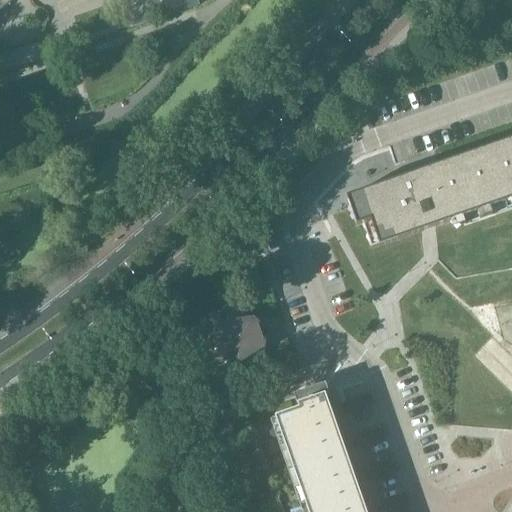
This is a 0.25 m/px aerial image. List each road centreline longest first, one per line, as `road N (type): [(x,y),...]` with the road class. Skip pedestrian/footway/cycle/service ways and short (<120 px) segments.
road 1 (tertiary): [(0,381),(143,275),(410,0)]
road 2 (tertiary): [(369,0),(197,185),(123,254),(0,345)]
road 3 (residential): [(340,341),(326,330),(293,227),(304,195),(357,147),(511,91)]
road 4 (residential): [(461,498),(440,506),(424,500),(379,373),(340,341)]
